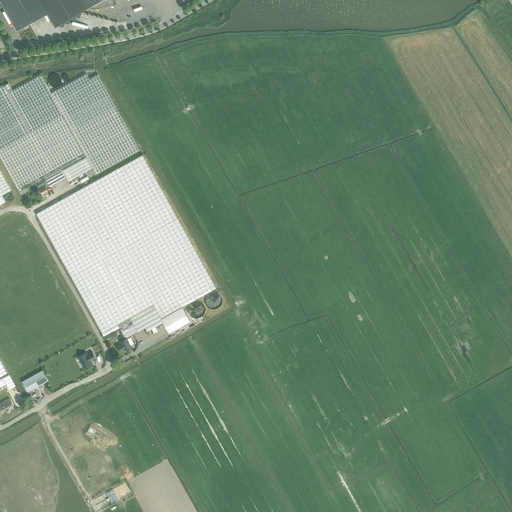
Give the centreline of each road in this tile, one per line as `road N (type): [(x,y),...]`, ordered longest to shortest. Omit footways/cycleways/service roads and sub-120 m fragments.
road 1 (unclassified): [(0,428),(109,363),(29,213),(0,213)]
road 2 (unclassified): [(205,0),(159,25),(0,57)]
